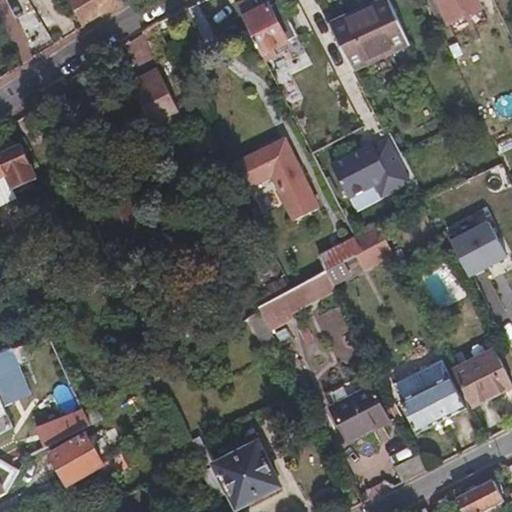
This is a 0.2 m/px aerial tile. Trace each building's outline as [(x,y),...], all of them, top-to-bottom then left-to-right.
[(70,0),(84,26),(125,2),(124,2),(123,0),(70,0)] [(257,12),(252,0),(234,0),(244,18),(257,12)] [(280,0),(257,12),(244,18),(263,55),(275,49),(291,42),(290,39),(298,36),(280,0)] [(389,0),(382,0),(329,23),(353,71),(410,45),(409,43),(390,1),(389,0)] [(427,0),(391,0),(390,1),(409,43),(441,29),(427,0)] [(476,0),(438,0),(450,24),(482,10),(476,0)] [(289,78),(275,49),(263,55),(278,84),(289,78)] [(158,71),(131,84),(156,134),(184,119),(158,71)] [(287,137),(232,163),(246,191),(272,179),(292,220),(322,207),(287,137)] [(381,196),(410,182),(389,140),(375,147),(377,150),(365,156),(362,150),(333,164),(350,198),(376,185),(381,196)] [(0,152),(0,207),(18,199),(14,190),(38,179),(23,145),(18,147),(18,145),(13,142),(2,147),(0,152)] [(374,144),(362,150),(365,156),(377,150),(375,147),(374,144)] [(128,195),(98,210),(119,252),(150,237),(132,202),(128,195)] [(132,202),(150,237),(157,234),(139,198),(132,202)] [(489,222),(452,242),(470,277),(508,257),(489,222)] [(379,226),(355,239),(362,253),(356,255),(364,269),(394,254),(379,226)] [(318,255),(326,270),(343,262),(356,255),(362,253),(355,239),(354,237),(318,255)] [(350,276),(343,262),(326,270),(334,285),(350,276)] [(258,309),(271,332),(295,319),(293,315),(337,291),(326,270),(291,290),(258,309)] [(250,294),(252,299),(258,309),(291,290),(284,276),(250,294)] [(156,292),(138,301),(157,339),(174,330),(156,292)] [(252,299),(244,304),(239,306),(246,320),(250,318),(259,311),(258,309),(252,299)] [(259,311),(250,318),(267,350),(278,344),(271,332),(259,311)] [(30,343),(50,333),(45,323),(25,332),(30,343)] [(7,340),(11,349),(30,343),(25,332),(25,330),(6,336),(7,340)] [(0,353),(11,349),(7,340),(0,343),(0,353)] [(48,387),(30,343),(11,349),(0,353),(0,395),(5,408),(48,387)] [(511,381),(496,350),(454,372),(473,407),(511,386),(511,381)] [(417,373),(425,388),(451,376),(442,360),(417,373)] [(394,385),(402,400),(425,388),(417,373),(394,385)] [(425,388),(442,422),(467,409),(451,376),(425,388)] [(95,406),(97,405),(86,386),(74,389),(85,410),(85,411),(95,406)] [(372,388),(334,408),(351,441),(389,421),(372,388)] [(419,434),(442,422),(425,388),(402,400),(419,434)] [(5,408),(0,395),(0,435),(14,429),(5,408)] [(85,411),(92,425),(93,426),(104,420),(95,406),(85,411)] [(38,428),(46,449),(92,425),(85,411),(85,410),(38,428)] [(52,456),(68,484),(85,474),(104,463),(102,459),(88,435),(52,456)] [(201,436),(187,443),(216,500),(231,492),(218,465),(216,466),(201,436)] [(259,445),(218,465),(231,492),(239,507),(280,486),(259,445)] [(394,471),(401,484),(429,470),(422,456),(394,471)] [(104,463),(85,474),(93,488),(115,474),(108,461),(104,463)] [(485,511),(505,501),(494,480),(457,499),(463,511),(485,511)] [(216,511),(208,496),(196,503),(200,511),(216,511)]
